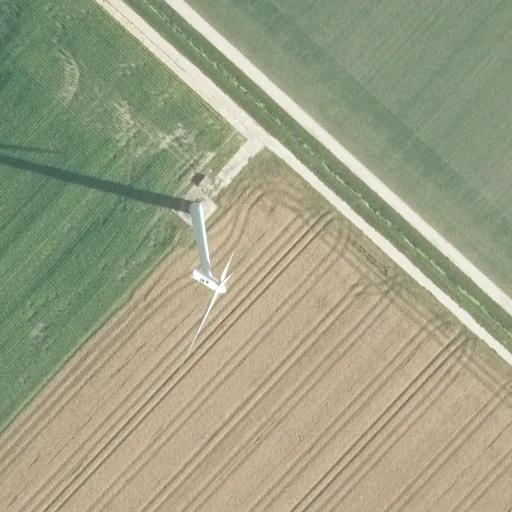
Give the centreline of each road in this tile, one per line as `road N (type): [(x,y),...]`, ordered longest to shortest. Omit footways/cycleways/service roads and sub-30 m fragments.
road 1 (track): [(511,308),(173,0)]
road 2 (track): [(511,362),(264,140)]
